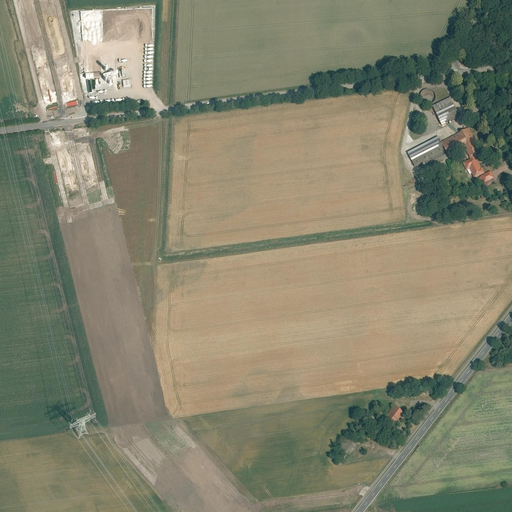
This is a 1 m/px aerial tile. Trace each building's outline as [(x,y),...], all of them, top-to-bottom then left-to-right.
[(436,97),(435,95),(433,93),(431,91),(428,91),(426,91),(424,92),(422,94),(421,96),(420,98),(421,101),(422,103),(424,105),(426,106),(429,106),(431,105),(433,104),(435,102),(435,100),(436,97)] [(450,99),(432,107),(440,128),(459,120),(450,99)] [(468,131),(441,144),(449,161),(464,153),(468,161),(462,164),(466,173),(470,171),(474,179),(485,174),(482,168),(480,169),(473,156),(479,153),(468,131)] [(438,138),(406,154),(414,170),(425,164),(428,171),(449,161),(441,144),(438,138)] [(488,175),(478,180),(483,189),(493,184),(488,175)] [(406,415),(394,406),(385,417),(397,426),(406,415)] [(350,456),(356,445),(347,440),(341,450),(350,456)]
